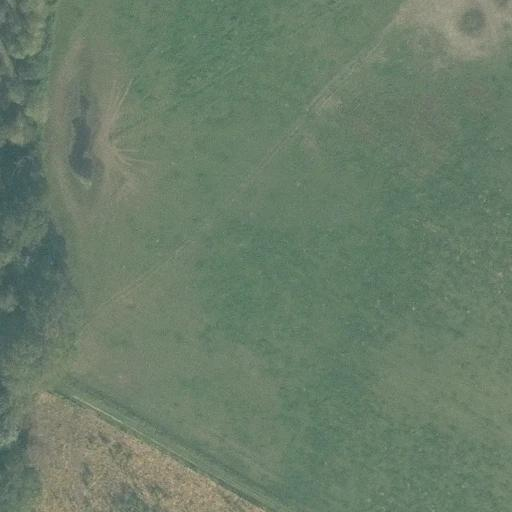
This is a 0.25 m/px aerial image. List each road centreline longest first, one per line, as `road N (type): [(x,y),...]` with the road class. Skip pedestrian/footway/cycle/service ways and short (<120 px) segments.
road 1 (track): [(263,511),(7,362)]
road 2 (track): [(0,489),(7,362),(0,357)]
